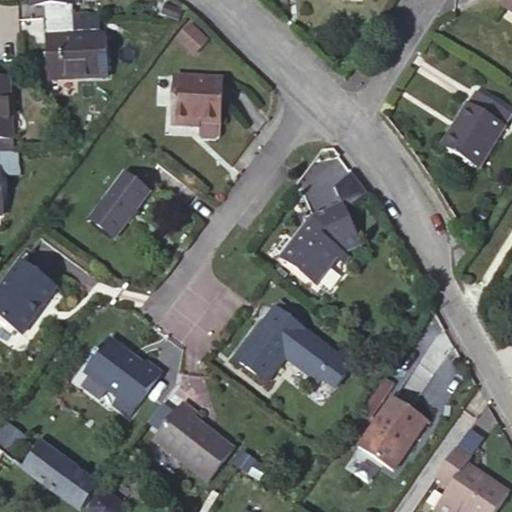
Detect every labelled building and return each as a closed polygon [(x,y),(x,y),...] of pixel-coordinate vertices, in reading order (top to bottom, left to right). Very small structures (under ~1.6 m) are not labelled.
[(45,18),(70,17),(69,0),(31,0),(32,5),(44,5),(45,18)] [(182,11),(163,9),(161,18),(180,21),(182,11)] [(71,28),(70,17),(45,18),(45,29),(71,28)] [(188,25),(177,36),(193,51),(204,40),(188,25)] [(105,35),(45,38),(47,78),(108,74),(105,35)] [(197,137),(200,141),(214,142),(217,138),(221,80),(174,77),(171,122),(197,124),(198,124),(197,137)] [(0,154),(11,154),(8,79),(0,78),(0,154)] [(509,113),(475,92),(441,147),(475,169),(509,113)] [(13,175),(11,154),(0,154),(0,162),(0,167),(1,176),(13,175)] [(110,238),(128,218),(134,211),(148,194),(124,174),(87,219),(110,238)] [(346,207),(314,221),(317,225),(309,235),(305,232),(282,261),(318,289),(337,265),(343,259),(365,249),(346,207)] [(134,211),(128,218),(132,222),(138,215),(134,211)] [(317,225),(314,221),(305,232),(309,235),(317,225)] [(348,264),(343,259),(337,265),(344,270),(348,264)] [(54,287),(18,260),(0,282),(0,318),(19,334),(54,287)] [(333,358),(274,312),(234,362),(264,387),(284,361),(309,382),(316,381),(334,358),(333,358)] [(138,373),(103,346),(78,377),(112,405),(107,411),(121,422),(154,381),(139,371),(138,373)] [(334,358),(316,381),(326,389),(350,359),(339,350),(333,358),(334,358)] [(425,420),(390,396),(356,447),(391,470),(401,455),(399,454),(403,447),(406,448),(425,420)] [(189,419),(175,410),(146,448),(198,489),(225,456),(185,424),(189,419)] [(79,508),(97,485),(41,443),(23,467),(79,508)] [(453,448),(433,477),(447,487),(432,510),(435,511),(492,511),(506,492),(491,482),(487,487),(460,469),(464,464),(467,458),(453,448)] [(491,482),(464,464),(460,469),(487,487),(491,482)] [(120,511),(118,503),(107,494),(96,497),(88,508),(88,511),(120,511)]
